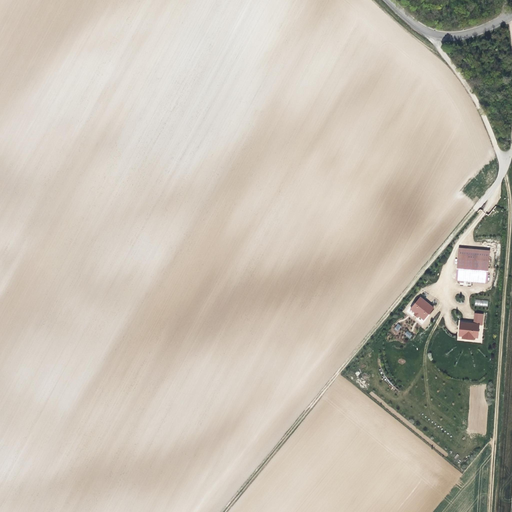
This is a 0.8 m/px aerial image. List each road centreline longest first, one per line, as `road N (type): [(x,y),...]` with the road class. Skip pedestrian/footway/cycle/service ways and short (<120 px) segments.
road 1 (track): [(223,511),(476,207)]
road 2 (track): [(503,170),(509,225),(489,511)]
road 3 (unclassified): [(437,37),(485,118),(503,170)]
